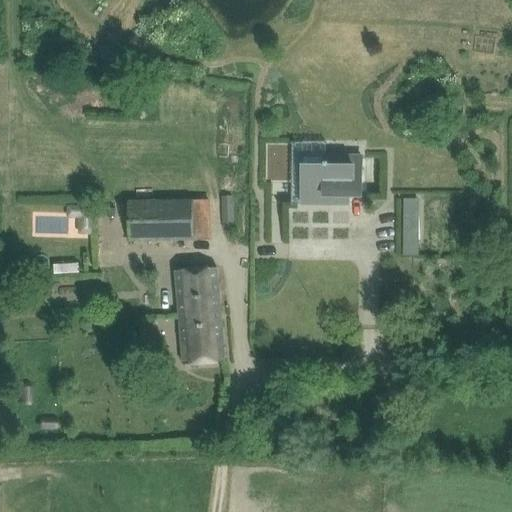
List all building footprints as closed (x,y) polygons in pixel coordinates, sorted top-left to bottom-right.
[(305,195),(328,195),(328,201),(341,201),(341,204),(352,204),(352,195),(365,195),(365,156),(327,156),(327,165),(305,165),(305,195)] [(421,239),(420,197),(400,198),(401,239),(421,239)] [(196,200),(129,201),(130,241),(196,240),(196,200)] [(80,207),(80,235),(96,235),(96,207),(80,207)] [(46,263),(47,272),(75,270),(75,262),(46,263)] [(177,270),(181,325),(184,364),(226,361),(219,267),(177,270)] [(157,319),(144,319),(145,342),(158,341),(157,319)]
